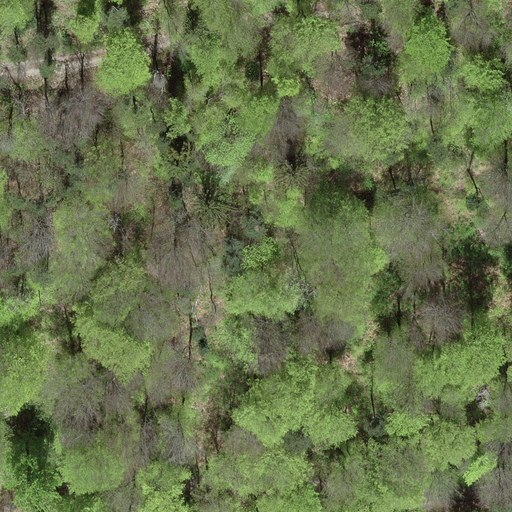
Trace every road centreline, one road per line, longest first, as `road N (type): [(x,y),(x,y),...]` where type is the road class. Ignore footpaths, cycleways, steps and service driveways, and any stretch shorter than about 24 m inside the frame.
road 1 (track): [(511,484),(440,498),(0,477)]
road 2 (track): [(364,0),(0,70)]
